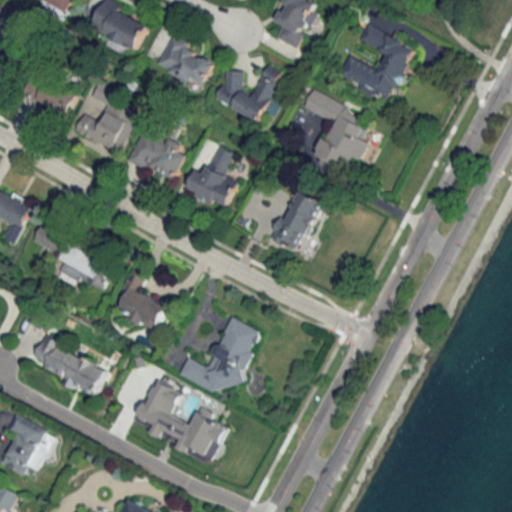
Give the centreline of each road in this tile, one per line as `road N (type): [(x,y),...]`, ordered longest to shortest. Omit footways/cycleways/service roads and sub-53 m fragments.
road 1 (secondary): [(511,63),(267,511)]
road 2 (secondary): [(308,511),(511,132)]
road 3 (residential): [(364,331),(194,250),(0,137)]
road 4 (residential): [(256,511),(199,488),(0,372)]
